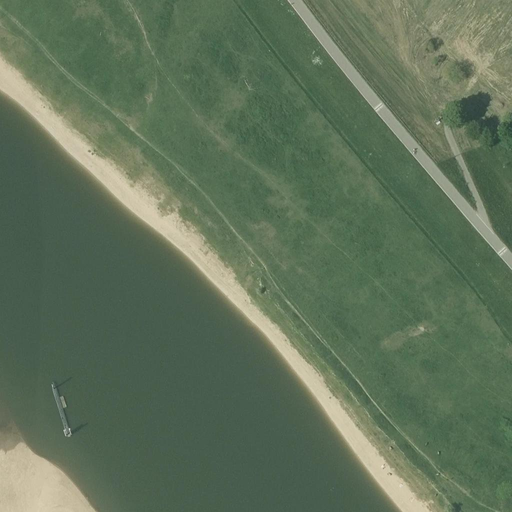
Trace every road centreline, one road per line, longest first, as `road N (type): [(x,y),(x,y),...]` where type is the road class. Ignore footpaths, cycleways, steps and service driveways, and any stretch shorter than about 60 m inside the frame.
road 1 (unclassified): [(483,232),(291,0)]
road 2 (residential): [(511,47),(448,135),(483,232)]
road 3 (unknown): [(470,101),(450,111),(419,90),(342,0)]
